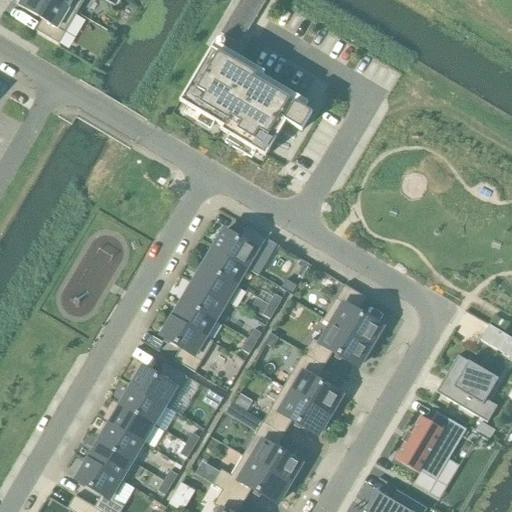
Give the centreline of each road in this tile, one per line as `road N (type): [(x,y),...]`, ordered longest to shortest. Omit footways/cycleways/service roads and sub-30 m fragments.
road 1 (residential): [(324,511),(443,311),(294,224)]
road 2 (residential): [(210,175),(9,511)]
road 3 (residential): [(271,36),(371,96),(294,224)]
road 4 (residential): [(210,175),(55,83)]
